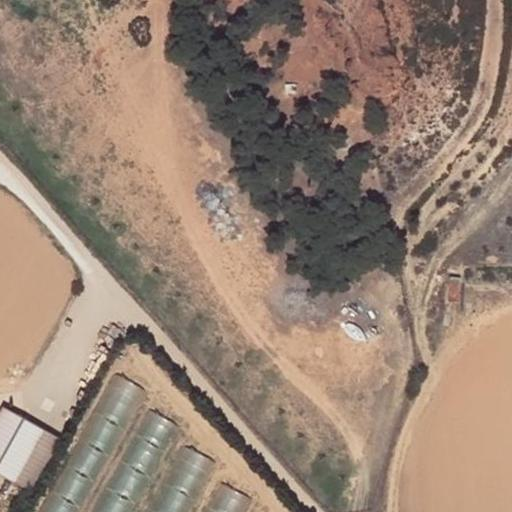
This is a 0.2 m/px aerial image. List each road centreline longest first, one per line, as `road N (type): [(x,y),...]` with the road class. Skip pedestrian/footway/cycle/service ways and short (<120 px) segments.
road 1 (track): [(0,161),(305,511)]
road 2 (track): [(355,511),(358,446),(325,403),(244,330),(174,196)]
road 3 (track): [(429,366),(392,458),(388,511)]
